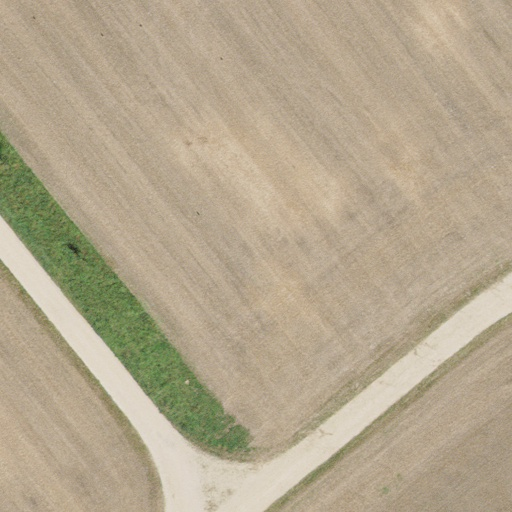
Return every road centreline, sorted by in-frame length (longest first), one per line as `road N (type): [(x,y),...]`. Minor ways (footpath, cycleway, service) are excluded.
road 1 (track): [(221,511),(0,234)]
road 2 (track): [(243,511),(511,295)]
